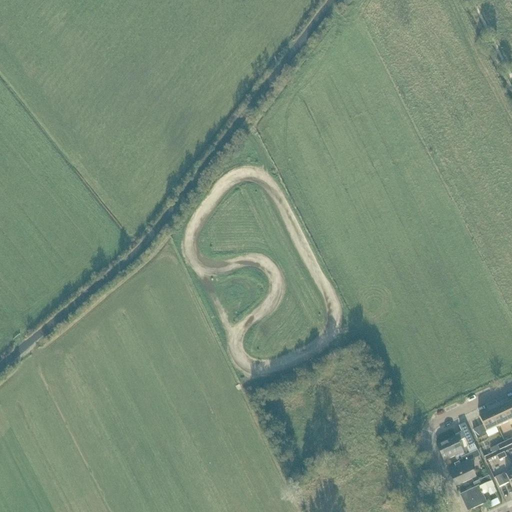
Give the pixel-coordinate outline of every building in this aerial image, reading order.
[(346,369),(311,384),(327,421),(368,404),(361,387),(355,390),(346,369)] [(511,403),(501,408),(508,423),(510,426),(511,425),(511,403)] [(497,428),(508,423),(501,408),(490,413),(497,428)] [(496,428),(497,428),(490,413),(479,418),(483,426),(473,431),(477,440),(487,436),(488,438),(498,433),(496,428)] [(468,447),(474,444),(465,425),(459,428),(462,435),(457,437),(438,446),(445,461),(454,457),(456,460),(465,456),(463,453),(464,453),(459,443),(465,440),(468,447)] [(479,455),(489,452),(485,439),(474,442),(479,455)] [(468,463),(480,457),(477,452),(461,459),(463,464),(449,471),(457,487),(475,478),(468,463)] [(330,467),(340,464),(337,454),(327,457),(330,467)] [(375,511),(378,504),(386,494),(386,493),(391,487),(395,474),(375,469),(367,462),(360,463),(350,461),(342,462),(340,469),(332,471),(331,476),(312,479),(310,489),(299,491),(297,502),(306,510),(306,511),(375,511)] [(511,469),(511,470),(511,472),(511,473),(506,476),(505,474),(495,479),(499,488),(509,484),(511,490),(511,469)] [(475,489),(461,496),(468,511),(487,503),(483,496),(488,493),(489,496),(496,493),(494,488),(492,483),(489,477),(473,485),(475,489)]
